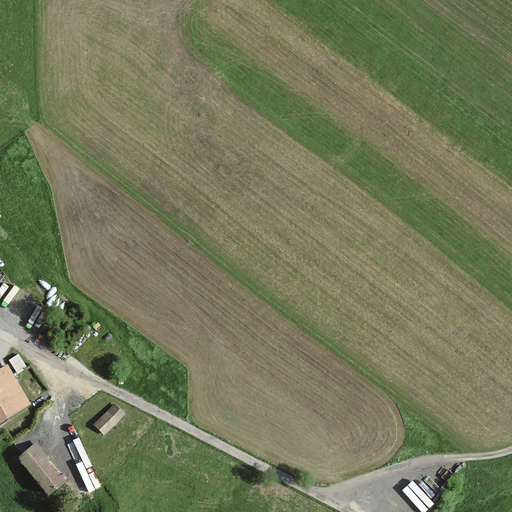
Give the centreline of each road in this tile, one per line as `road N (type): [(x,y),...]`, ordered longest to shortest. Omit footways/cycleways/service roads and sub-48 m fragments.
road 1 (track): [(0,330),(358,511)]
road 2 (track): [(312,488),(392,463),(511,446)]
